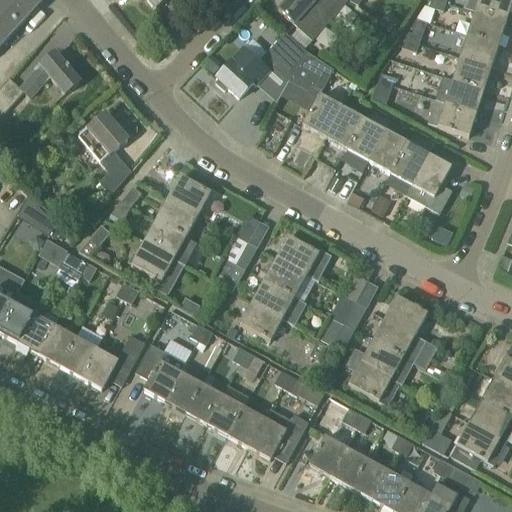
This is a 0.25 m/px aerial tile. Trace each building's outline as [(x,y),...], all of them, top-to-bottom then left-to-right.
[(0,0),(0,50),(10,39),(30,18),(31,20),(43,7),(35,0),(0,0)] [(144,0),(155,13),(163,7),(169,15),(185,1),(183,0),(144,0)] [(307,0),(289,0),(277,14),(294,29),(309,12),(327,28),(340,14),(324,0),(317,0),(313,5),(307,0)] [(340,0),(356,10),(362,0),(340,0)] [(479,0),(474,15),(506,26),(511,7),(511,1),(506,0),(479,0)] [(446,6),(432,1),(429,10),(443,15),(446,6)] [(467,38),(499,49),(506,26),(474,15),(467,38)] [(405,43),(419,48),(426,25),(416,22),(411,36),(407,35),(405,43)] [(305,55),(285,37),(262,61),(289,84),(305,55)] [(459,61),(491,72),(499,49),(467,38),(459,61)] [(405,43),(402,52),(416,57),(419,48),(405,43)] [(369,48),(363,49),(358,57),(369,64),(377,53),(369,48)] [(242,52),(216,82),(219,84),(216,87),(225,95),(227,92),(239,102),(253,86),(256,89),(268,76),(242,52)] [(312,60),(305,55),(289,85),(307,95),(310,90),(320,95),(333,73),(312,60)] [(19,92),(30,101),(46,83),(47,84),(50,80),(64,98),(79,86),(76,83),(77,82),(67,69),(66,71),(54,56),(39,68),(40,69),(19,92)] [(202,66),(213,77),(219,70),(208,60),(202,66)] [(452,84),(484,95),(491,72),(459,61),(452,84)] [(377,86),(392,90),(395,81),(380,77),(377,86)] [(452,84),(447,99),(441,97),(438,105),(476,118),(484,95),(452,84)] [(377,86),(375,93),(390,98),(392,90),(377,86)] [(302,130),(324,142),(342,111),(319,98),(309,116),(304,127),(302,130)] [(476,118),(438,105),(435,105),(428,127),(437,130),(469,141),(476,118)] [(342,111),(324,142),(346,154),(363,123),(342,111)] [(110,199),(113,196),(130,176),(113,156),(127,143),(106,117),(78,140),(108,176),(99,186),(110,199)] [(289,154),(302,129),(292,123),(278,149),(289,154)] [(368,166),(385,135),(363,123),(346,154),(368,166)] [(390,178),(407,147),(385,135),(368,166),(390,178)] [(406,200),(429,158),(407,147),(390,178),(411,189),(406,200)] [(451,171),(429,158),(406,200),(439,218),(452,195),(441,189),(451,171)] [(179,180),(167,202),(198,219),(210,197),(179,180)] [(326,192),(338,198),(344,186),(333,180),(326,192)] [(47,240),(48,238),(55,227),(27,200),(15,219),(47,240)] [(198,219),(167,202),(155,224),(186,241),(198,219)] [(371,214),(382,220),(387,209),(377,203),(371,214)] [(130,210),(121,205),(110,218),(123,225),(130,210)] [(186,241),(155,224),(143,245),(174,263),(186,241)] [(91,241),(100,249),(110,237),(101,229),(91,241)] [(246,246),(251,238),(240,231),(235,240),(246,246)] [(318,257),(288,240),(276,263),(306,280),(317,285),(331,260),(319,254),(318,257)] [(185,269),(174,263),(143,245),(136,257),(133,255),(127,266),(161,285),(156,293),(167,300),(184,270),(185,270),(185,269)] [(46,246),(39,259),(46,264),(54,250),(46,246)] [(82,281),(89,268),(81,264),(68,257),(61,269),(82,281)] [(306,280),(276,263),(264,284),(294,301),(306,280)] [(82,281),(89,285),(97,272),(89,268),(82,281)] [(294,301),(264,284),(252,305),(251,306),(282,323),(294,301)] [(344,301),(355,306),(366,312),(378,290),(367,284),(359,299),(348,293),(344,301)] [(0,329),(13,307),(12,306),(18,296),(0,285),(0,329)] [(131,291),(123,286),(123,287),(116,300),(124,304),(131,291)] [(131,291),(124,304),(131,308),(139,295),(131,291)] [(415,340),(426,346),(426,345),(415,340),(427,318),(396,300),(384,323),(415,340)] [(282,323),(251,306),(239,328),(270,345),(282,323)] [(13,307),(0,329),(0,337),(17,348),(34,318),(13,307)] [(354,334),(365,313),(356,308),(344,328),(354,334)] [(34,318),(17,348),(38,359),(54,330),(34,318)] [(426,346),(415,340),(384,323),(372,344),(403,362),(413,368),(426,346)] [(205,332),(198,328),(190,341),(198,345),(205,332)] [(332,350),(342,356),(342,355),(353,335),(344,329),(332,350)] [(59,371),(76,341),(54,330),(38,359),(59,371)] [(205,332),(198,345),(206,350),(213,336),(205,332)] [(130,340),(119,361),(133,369),(145,348),(130,340)] [(76,341),(59,371),(80,382),(96,353),(76,341)] [(171,342),(166,354),(188,363),(193,352),(171,342)] [(413,368),(403,362),(372,344),(360,366),(391,383),(401,389),(402,389),(400,388),(411,367),(413,368)] [(180,377),(186,367),(151,348),(135,376),(149,384),(143,394),(164,406),(180,377)] [(247,355),(239,351),(232,364),(240,368),(247,355)] [(96,353),(80,382),(102,394),(118,365),(96,353)] [(247,355),(240,368),(247,373),(255,360),(247,355)] [(492,383),(511,393),(511,362),(511,364),(505,361),(492,383)] [(401,389),(391,383),(360,366),(347,388),(387,410),(399,388),(401,389)] [(463,373),(454,390),(463,395),(473,378),(463,373)] [(289,378),(282,374),(274,388),(282,392),(289,378)] [(180,377),(164,406),(186,417),(201,388),(180,377)] [(304,387),(289,378),(282,392),(296,400),(304,387)] [(511,420),(511,393),(492,383),(480,405),(511,422),(511,420)] [(201,388),(186,417),(207,429),(223,400),(201,388)] [(463,395),(453,390),(445,404),(455,409),(463,395)] [(223,400),(207,429),(228,441),(244,411),(223,400)] [(511,422),(480,405),(468,426),(505,447),(511,435),(511,422)] [(244,411),(228,441),(249,452),(265,423),(244,411)] [(441,411),(430,432),(440,438),(452,417),(441,411)] [(357,433),(364,420),(349,412),(342,425),(357,433)] [(265,423),(249,452),(270,464),(283,442),(296,449),(308,427),(294,419),(291,424),(270,413),(265,423)] [(357,433),(364,437),(371,424),(364,420),(357,433)] [(505,447),(468,426),(456,449),(458,450),(452,461),(473,473),(479,462),(493,469),(505,447)] [(406,443),(389,434),(384,442),(393,448),(391,452),(398,457),(406,443)] [(346,452),(324,440),(308,469),(330,481),(346,452)] [(413,447),(406,443),(398,457),(405,461),(413,447)] [(346,452),(330,481),(351,493),(367,464),(346,452)] [(447,466),(440,462),(432,476),(440,480),(447,466)] [(367,464),(351,493),(372,504),(388,475),(367,464)] [(447,466),(440,480),(448,484),(455,471),(447,466)] [(388,475),(372,504),(385,511),(394,511),(409,487),(388,475)] [(409,487),(394,511),(422,511),(430,498),(409,487)] [(436,488),(430,498),(422,511),(464,511),(469,503),(458,497),(456,499),(436,488)]
